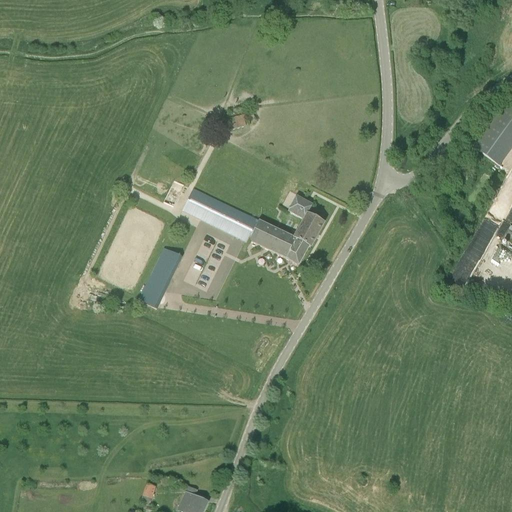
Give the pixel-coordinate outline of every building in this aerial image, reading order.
[(223,120),(224,124),(217,126),(218,133),(226,132),(249,126),(246,114),(223,120)] [(511,119),(503,114),(477,151),(499,166),(511,147),(511,119)] [(450,173),(454,176),(459,169),(455,166),(450,173)] [(293,238),(258,221),(193,190),(182,213),(207,225),(203,234),(232,248),(237,239),(247,244),(248,241),(286,260),(298,267),(309,248),(310,249),(324,225),(307,215),(311,208),(297,200),(289,214),(302,221),(293,238)] [(478,233),(450,286),(465,294),(493,241),(478,233)] [(163,251),(139,302),(157,310),(180,259),(163,251)] [(142,498),(140,504),(149,506),(155,488),(145,485),(142,498)] [(202,511),(207,503),(194,497),(197,491),(186,486),(184,490),(186,491),(185,493),(184,493),(176,510),(181,511),(202,511)]
